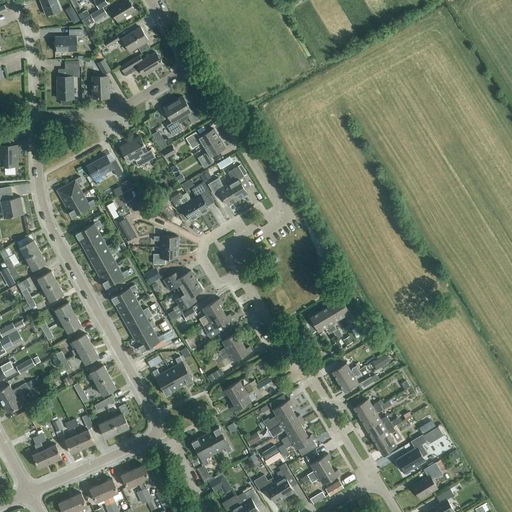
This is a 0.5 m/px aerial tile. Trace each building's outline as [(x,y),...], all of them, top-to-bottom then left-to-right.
[(39,0),(46,15),(60,10),(56,0),(39,0)] [(108,4),(105,0),(94,0),(99,9),(108,4)] [(117,22),(135,11),(128,0),(125,0),(110,9),(117,22)] [(94,21),(107,13),(103,7),(91,15),(94,21)] [(86,10),(78,15),(81,20),(89,15),(86,10)] [(150,47),(146,42),(148,41),(140,27),(121,38),(130,52),(138,47),(141,53),(150,47)] [(55,52),(76,51),(76,36),(82,36),(82,29),(69,30),(69,36),(54,36),(55,52)] [(108,47),(120,40),(117,34),(105,42),(108,47)] [(163,64),(155,52),(142,60),(139,55),(119,67),(125,76),(139,68),(144,76),(163,64)] [(105,74),(112,70),(105,59),(98,63),(105,74)] [(79,61),(65,61),(65,69),(80,69),(79,61)] [(60,77),(57,77),(58,99),(73,98),(72,77),(81,77),(80,69),(65,69),(59,70),(60,77)] [(93,98),(108,98),(108,77),(93,77),(93,98)] [(173,102),(184,119),(188,117),(192,123),(202,117),(197,107),(191,111),(182,96),(173,102)] [(172,122),(166,126),(172,135),(183,129),(179,122),(184,119),(173,102),(163,108),(172,122)] [(204,147),(219,138),(213,129),(199,138),(195,132),(185,138),(192,148),(201,142),(204,147)] [(10,145),(10,139),(14,137),(11,130),(0,135),(0,158),(4,158),(4,166),(18,166),(18,145),(10,145)] [(120,147),(128,163),(136,159),(140,166),(155,157),(151,150),(148,152),(139,136),(120,147)] [(162,137),(156,141),(160,149),(167,145),(162,137)] [(219,138),(204,147),(207,152),(197,158),(204,169),(214,163),(210,157),(225,148),(219,138)] [(172,145),(162,151),(166,158),(176,152),(172,145)] [(111,164),(105,155),(86,165),(94,180),(113,170),(117,177),(123,173),(116,161),(111,164)] [(223,160),(217,164),(220,169),(226,166),(223,160)] [(229,185),(238,200),(247,194),(245,189),(250,186),(244,176),(246,174),(241,165),(228,172),(234,182),(229,185)] [(205,180),(212,176),(208,171),(202,174),(205,180)] [(64,205),(83,194),(77,184),(82,181),(80,177),(56,190),(64,205)] [(238,200),(229,185),(224,187),(218,178),(208,184),(214,194),(219,190),(228,205),(238,200)] [(132,187),(128,179),(122,183),(126,190),(132,187)] [(191,200),(200,215),(210,209),(202,197),(208,194),(201,183),(192,189),(197,197),(191,200)] [(12,199),(11,193),(10,187),(0,188),(0,201),(0,202),(2,210),(4,210),(6,217),(11,216),(12,216),(24,214),(21,197),(12,199)] [(83,194),(64,205),(71,218),(95,204),(93,200),(88,202),(83,194)] [(200,215),(191,200),(186,203),(180,194),(171,200),(177,210),(182,207),(191,221),(200,215)] [(113,202),(107,206),(114,219),(118,216),(115,210),(117,209),(113,202)] [(117,221),(128,240),(136,236),(125,217),(117,221)] [(76,233),(84,247),(102,237),(97,228),(101,225),(99,220),(76,233)] [(24,238),(27,243),(36,238),(34,233),(24,238)] [(161,247),(178,248),(178,237),(154,236),(154,241),(161,241),(161,247)] [(111,244),(107,246),(102,237),(84,247),(91,260),(114,248),(111,244)] [(26,259),(40,251),(34,240),(20,247),(26,259)] [(178,259),(178,248),(161,247),(161,254),(154,254),(153,264),(165,265),(165,258),(178,259)] [(99,274),(116,263),(111,254),(116,252),(114,248),(91,260),(99,274)] [(40,251),(26,259),(32,270),(46,262),(40,251)] [(8,269),(13,266),(9,257),(3,260),(8,269)] [(116,263),(99,274),(106,288),(129,275),(126,270),(122,273),(116,263)] [(13,266),(8,269),(13,277),(18,274),(13,266)] [(150,284),(161,277),(155,267),(144,274),(150,284)] [(43,290),(57,282),(51,271),(37,279),(43,290)] [(188,285),(196,280),(191,271),(176,279),(173,274),(163,280),(169,290),(176,286),(178,291),(182,289),(188,285)] [(202,290),(196,280),(188,285),(182,289),(178,291),(181,296),(175,299),(180,308),(176,311),(178,316),(183,313),(181,310),(196,300),(193,295),(202,290)] [(156,281),(150,284),(155,291),(160,288),(156,281)] [(57,282),(43,290),(50,301),(64,294),(57,282)] [(120,312),(138,302),(132,292),(137,289),(135,285),(112,298),(120,312)] [(26,300),(31,297),(26,288),(21,291),(26,300)] [(31,297),(26,300),(31,308),(36,306),(31,297)] [(206,315),(199,319),(202,323),(223,310),(219,304),(223,302),(220,298),(202,309),(206,315)] [(331,305),(339,319),(346,315),(349,322),(353,319),(341,299),(331,305)] [(61,321),(75,314),(68,302),(55,310),(61,321)] [(127,325),(149,312),(147,308),(143,310),(138,302),(120,312),(127,325)] [(30,309),(26,303),(21,306),(25,312),(30,309)] [(332,324),(339,319),(331,305),(320,311),(332,331),(336,329),(334,325),(333,325),(332,324)] [(186,321),(196,315),(192,308),(183,313),(182,314),(186,321)] [(223,310),(202,323),(204,327),(211,338),(222,331),(233,325),(230,320),(232,318),(230,314),(226,316),(223,310)] [(328,334),(332,331),(320,311),(310,318),(318,332),(326,327),(327,329),(326,329),(328,334)] [(135,339),(153,328),(147,319),(152,316),(149,312),(127,325),(135,339)] [(75,314),(61,321),(67,333),(81,325),(75,314)] [(43,331),(49,328),(44,319),(39,322),(43,331)] [(24,326),(21,320),(13,324),(12,322),(0,328),(0,333),(2,338),(24,326)] [(49,328),(43,331),(48,340),(54,337),(49,328)] [(153,328),(135,339),(142,352),(165,339),(162,334),(158,337),(153,328)] [(221,341),(225,347),(219,351),(221,355),(242,342),(239,337),(242,335),(239,330),(221,341)] [(6,349),(19,342),(13,333),(0,339),(0,342),(4,350),(6,349)] [(78,353),(92,345),(86,334),(72,341),(78,353)] [(193,341),(188,344),(191,350),(196,347),(193,341)] [(242,342),(221,355),(223,359),(230,355),(234,361),(252,351),(249,346),(245,348),(242,342)] [(92,345),(78,353),(85,364),(99,356),(92,345)] [(340,351),(337,345),(329,349),(332,355),(340,351)] [(360,354),(367,350),(364,345),(357,348),(360,354)] [(61,363),(67,360),(62,351),(56,354),(61,363)] [(389,352),(375,359),(378,367),(393,360),(389,352)] [(168,369),(180,388),(193,380),(179,356),(175,359),(178,363),(168,369)] [(20,374),(35,366),(31,358),(16,367),(20,374)] [(67,360),(61,363),(66,371),(71,368),(67,360)] [(338,382),(358,370),(356,366),(355,366),(352,360),(347,363),(346,363),(332,371),(338,382)] [(13,367),(10,361),(0,367),(0,366),(0,379),(6,376),(3,372),(13,367)] [(96,384),(110,376),(103,365),(90,373),(96,384)] [(365,366),(358,370),(338,382),(345,393),(359,384),(355,377),(360,375),(361,376),(369,372),(365,366)] [(223,367),(210,374),(213,380),(226,372),(223,367)] [(166,396),(180,388),(168,369),(159,374),(157,369),(152,372),(166,396)] [(110,376),(96,384),(102,395),(116,388),(110,376)] [(252,387),(231,400),(234,405),(231,407),(234,412),(252,401),(248,395),(259,388),(261,391),(273,384),(269,378),(253,387),(252,387)] [(231,400),(252,387),(250,383),(243,387),(239,381),(222,391),(224,396),(228,394),(231,400)] [(78,394),(84,391),(79,382),(73,385),(78,394)] [(22,391),(29,387),(26,383),(19,386),(22,391)] [(0,399),(2,402),(15,395),(9,385),(0,390),(0,399)] [(15,395),(2,402),(8,413),(21,405),(18,400),(32,392),(29,387),(22,391),(15,395)] [(84,391),(78,394),(84,403),(89,400),(84,391)] [(103,400),(106,406),(115,401),(112,395),(103,400)] [(266,427),(293,411),(289,405),(293,403),(290,399),(286,401),(283,396),(269,404),(276,415),(269,419),(268,418),(263,421),(266,427)] [(360,418),(384,403),(382,399),(378,402),(372,405),(368,399),(353,407),(360,418)] [(97,411),(106,406),(103,400),(94,405),(97,411)] [(366,428),(381,420),(377,413),(383,410),(389,407),(386,402),(384,403),(360,418),(366,428)] [(123,405),(118,407),(121,414),(122,413),(124,416),(127,414),(123,405)] [(24,423),(31,420),(26,411),(19,414),(24,423)] [(272,436),(285,429),(302,419),(300,415),(296,417),(293,411),(266,427),(272,436)] [(82,416),(88,429),(94,427),(88,413),(82,416)] [(111,419),(117,433),(129,427),(124,416),(122,413),(121,414),(111,419)] [(391,421),(387,416),(381,420),(366,428),(372,439),(393,427),(399,423),(396,418),(391,421)] [(39,421),(42,428),(48,425),(45,418),(39,421)] [(71,421),(74,428),(79,425),(76,418),(71,421)] [(57,431),(63,428),(59,419),(53,422),(57,431)] [(105,438),(117,433),(111,419),(99,424),(105,438)] [(284,443),(305,431),(301,425),(305,423),(302,419),(285,429),(288,435),(281,439),(284,443)] [(69,430),(74,428),(71,421),(65,423),(69,430)] [(425,425),(419,428),(422,434),(429,431),(425,425)] [(393,427),(372,439),(382,455),(397,446),(390,434),(395,431),(393,427)] [(206,435),(216,453),(225,448),(227,453),(232,451),(219,428),(206,435)] [(76,434),(83,449),(94,443),(88,429),(76,434)] [(249,436),(251,443),(263,438),(260,431),(249,436)] [(278,447),(280,450),(281,451),(293,443),(297,450),(314,439),(312,435),(308,437),(305,431),(284,443),(284,444),(278,447)] [(431,432),(424,436),(429,445),(436,441),(431,432)] [(43,433),(38,436),(41,443),(46,441),(43,433)] [(71,454),(83,449),(76,434),(65,440),(71,454)] [(405,473),(425,461),(423,457),(427,454),(422,444),(426,441),(422,434),(411,441),(415,448),(397,459),(405,473)] [(206,459),(216,453),(206,435),(192,442),(205,465),(209,463),(206,459)] [(37,452),(32,455),(38,469),(50,463),(44,449),(41,443),(38,436),(32,438),(36,445),(34,446),(37,452)] [(55,444),(44,449),(50,463),(62,458),(55,444)] [(271,449),(262,454),(265,459),(274,454),(271,449)] [(315,450),(305,456),(308,463),(319,456),(315,450)] [(289,456),(292,462),(302,457),(299,451),(289,456)] [(454,461),(459,457),(455,451),(450,454),(454,461)] [(252,454),(246,458),(250,464),(255,460),(252,454)] [(309,479),(331,466),(327,460),(331,458),(328,454),(310,464),(314,471),(307,475),(309,479)] [(420,499),(437,488),(432,479),(442,473),(435,462),(423,469),(427,476),(412,485),(420,499)] [(275,482),(284,497),(294,491),(286,479),(292,475),(285,463),(279,467),(281,471),(277,473),(280,479),(275,482)] [(143,465),(132,470),(138,483),(142,490),(147,488),(144,481),(149,478),(143,465)] [(331,466),(309,479),(312,483),(319,478),(323,484),(340,474),(338,470),(334,472),(331,466)] [(132,470),(121,475),(127,488),(138,483),(132,470)] [(207,471),(200,475),(204,482),(211,478),(207,471)] [(268,480),(264,474),(253,481),(261,493),(267,489),(275,503),(284,497),(275,482),(273,478),(268,480)] [(218,489),(227,484),(222,475),(209,482),(213,488),(217,486),(218,489)] [(101,484),(113,511),(120,511),(113,495),(118,492),(112,479),(101,484)] [(339,481),(325,489),(330,496),(343,488),(339,481)] [(108,511),(113,511),(101,484),(90,489),(96,502),(103,499),(108,511)] [(147,488),(142,490),(148,502),(153,500),(147,488)] [(238,497),(246,511),(259,511),(256,507),(261,504),(252,488),(243,493),(238,497)] [(428,511),(452,511),(454,511),(447,500),(454,495),(450,489),(436,497),(440,503),(428,511)] [(142,490),(137,492),(142,504),(148,502),(142,490)] [(164,510),(171,507),(164,490),(156,493),(164,510)] [(315,502),(328,497),(325,491),(313,496),(315,502)] [(81,493),(70,498),(75,510),(76,511),(81,511),(80,509),(87,506),(81,493)] [(246,511),(238,497),(237,495),(223,503),(228,511),(246,511)] [(70,498),(59,503),(62,511),(74,511),(76,511),(75,510),(70,498)]
